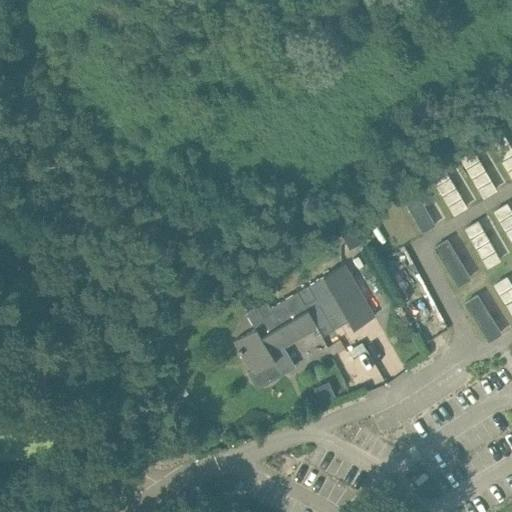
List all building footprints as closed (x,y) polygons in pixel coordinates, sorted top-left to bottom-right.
[(480,192),(511,177),(511,131),(453,159),(460,173),(469,169),(480,192)] [(511,237),(511,205),(508,199),(493,209),(511,237)] [(480,217),(465,225),(488,266),(503,258),(480,217)] [(355,229),(352,222),(339,229),(351,249),(363,242),(361,238),(360,238),(354,229),(355,229)] [(459,284),(473,276),(449,237),(435,245),(459,284)] [(316,324),(322,335),(349,319),(353,326),(374,314),(344,261),(269,304),(265,297),(244,308),(254,326),(233,338),(238,345),(237,346),(239,350),(240,349),(252,371),(273,359),(279,368),(292,361),(282,344),(316,324)] [(511,312),(511,275),(510,273),(495,280),(511,312)] [(466,300),(489,340),(505,330),(482,290),(466,300)] [(435,356),(456,343),(447,329),(426,341),(435,356)]
